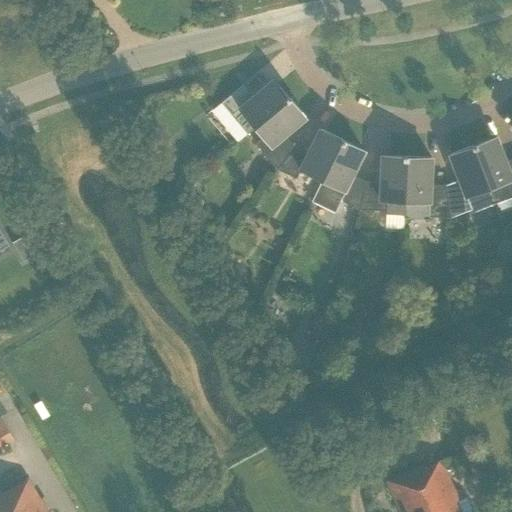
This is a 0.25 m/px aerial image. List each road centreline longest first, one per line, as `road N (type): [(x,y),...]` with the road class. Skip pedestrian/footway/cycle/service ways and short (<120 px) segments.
road 1 (unclassified): [(0,110),(290,26)]
road 2 (residential): [(290,26),(323,88),(360,119),(435,125),(505,92),(511,81)]
